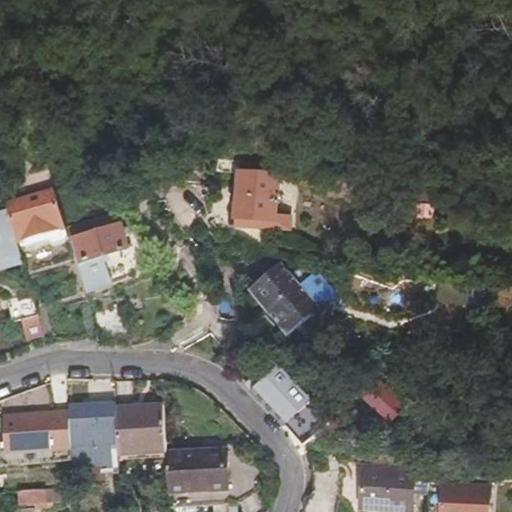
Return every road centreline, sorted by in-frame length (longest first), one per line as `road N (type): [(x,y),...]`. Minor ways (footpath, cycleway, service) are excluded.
road 1 (residential): [(184,358),(210,309),(149,209),(136,166)]
road 2 (residential): [(285,511),(279,425),(184,358)]
road 3 (residential): [(184,358),(0,382)]
